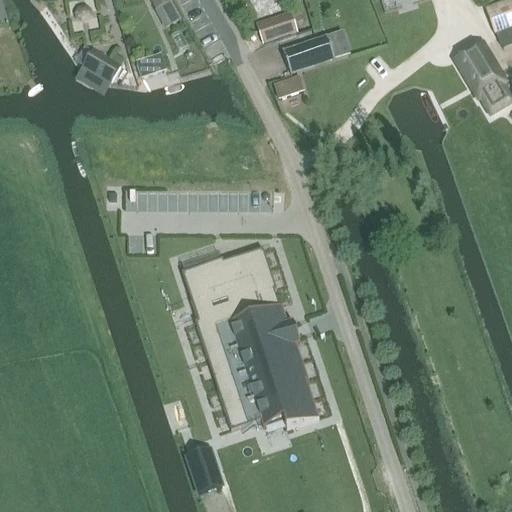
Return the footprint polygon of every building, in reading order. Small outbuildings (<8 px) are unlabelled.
[(166,0),(148,0),(155,12),(169,5),(166,0)] [(511,0),(484,10),(495,37),(511,30),(511,0)] [(0,30),(8,29),(0,1),(0,30)] [(391,43),(407,36),(393,5),(377,12),(391,43)] [(256,26),(262,45),(297,34),(291,15),(256,26)] [(181,33),(168,37),(174,54),(187,49),(181,33)] [(327,40),(283,54),(290,77),(334,63),(327,40)] [(482,47),(456,62),(478,100),(480,99),(491,117),(511,104),(501,86),(504,85),(482,47)] [(83,70),(110,87),(121,69),(93,53),(83,70)] [(166,73),(161,57),(136,65),(142,81),(166,73)] [(299,81),(275,89),(279,102),(303,94),(299,81)] [(223,262),(182,275),(198,324),(195,325),(231,434),(261,424),(263,431),(283,424),(286,433),(319,422),(306,383),(308,383),(296,347),(300,346),(299,342),(292,344),(287,330),(294,328),(293,324),(287,326),(282,310),(280,310),(274,294),(277,293),(263,252),(224,265),(223,262)] [(188,459),(186,459),(199,497),(222,490),(209,452),(188,459)]
